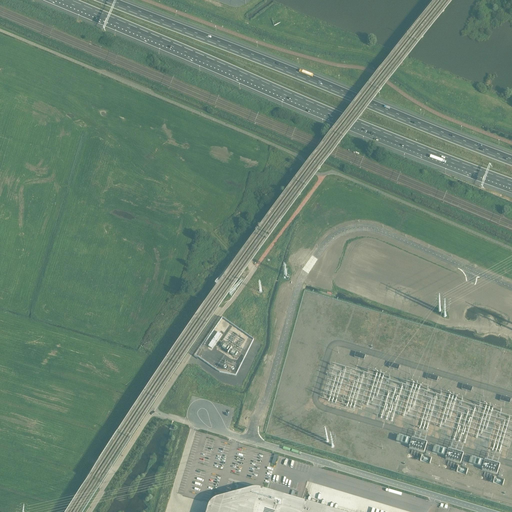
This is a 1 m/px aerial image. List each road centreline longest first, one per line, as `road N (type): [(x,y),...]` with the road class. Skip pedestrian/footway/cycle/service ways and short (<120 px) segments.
road 1 (motorway): [(66,0),(511,183)]
road 2 (motorway): [(511,159),(109,0)]
road 3 (unclassified): [(511,287),(366,226),(334,235),(296,289),(250,439)]
road 4 (unclassified): [(493,511),(250,439)]
road 5 (unclassified): [(250,439),(153,410),(88,511)]
